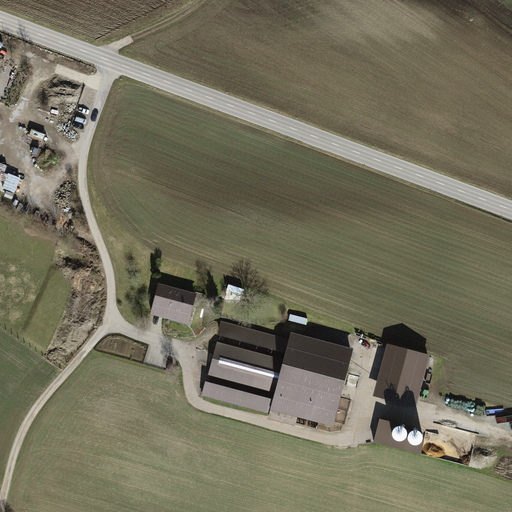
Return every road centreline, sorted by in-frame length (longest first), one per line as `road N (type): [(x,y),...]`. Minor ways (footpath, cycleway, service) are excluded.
road 1 (tertiary): [(511,210),(0,20)]
road 2 (track): [(208,0),(176,23),(117,46),(112,61),(80,166),(110,275),(111,315)]
road 3 (track): [(111,315),(25,427),(1,511)]
road 4 (unknown): [(374,406),(511,436)]
